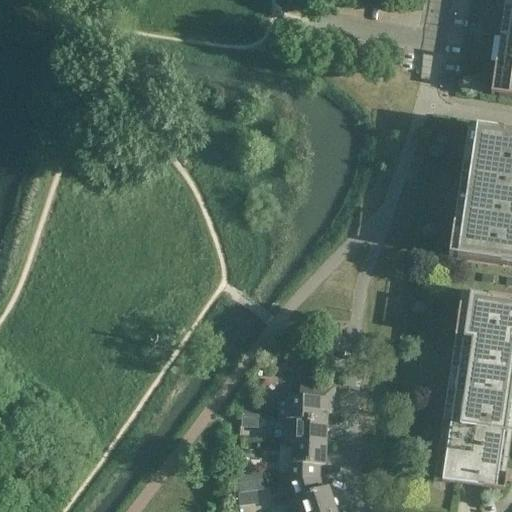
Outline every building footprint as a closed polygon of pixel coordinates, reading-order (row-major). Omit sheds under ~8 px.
[(511,0),(498,98),(511,99),(511,0)] [(511,133),(475,128),(456,259),(511,267),(511,133)] [(511,378),(511,301),(469,295),(441,483),(504,492),(506,477),(498,475),(511,378)] [(292,420),(321,421),(321,413),(333,414),(334,387),(299,386),(299,399),(279,398),(278,420),(286,421),(292,421),(292,420)] [(242,419),(241,427),(251,428),(251,419),(242,419)] [(321,421),(292,420),(292,421),(286,421),(286,442),(291,442),(325,443),(326,421),(321,421)] [(290,481),(319,477),(319,466),(325,466),(325,443),(291,442),(290,481)] [(290,481),(295,497),(287,500),(290,511),(322,511),(334,508),(328,487),(322,489),(319,477),(290,481)] [(262,480),(250,482),(252,492),(263,490),(262,480)] [(250,482),(238,484),(240,494),(252,492),(250,482)]
